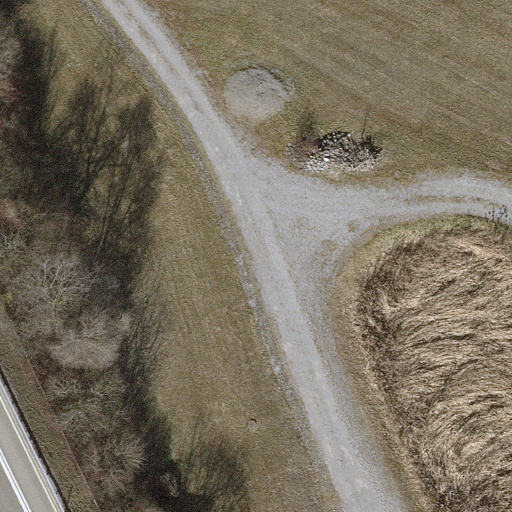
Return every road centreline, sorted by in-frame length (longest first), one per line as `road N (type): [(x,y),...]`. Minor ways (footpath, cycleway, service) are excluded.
road 1 (track): [(106,0),(205,111),(358,511)]
road 2 (track): [(469,189),(258,251)]
